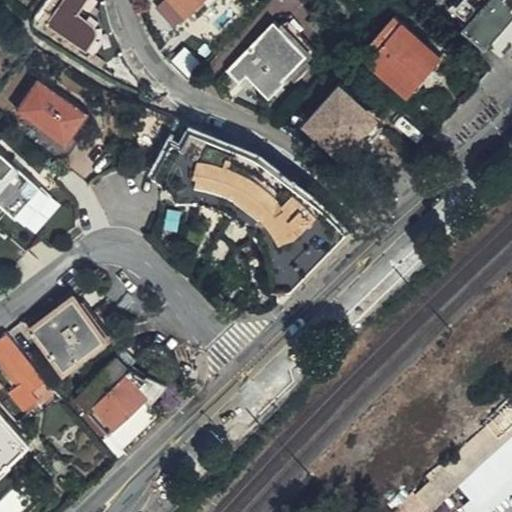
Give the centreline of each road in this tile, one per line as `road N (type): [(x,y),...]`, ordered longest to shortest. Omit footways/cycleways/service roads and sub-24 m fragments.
road 1 (residential): [(397,237),(313,161),(173,88),(138,47),(125,0)]
road 2 (residential): [(255,372),(142,261),(117,252),(83,257),(0,319)]
road 3 (secondary): [(255,372),(175,425),(86,511)]
road 4 (secondary): [(255,372),(397,237)]
road 5 (secondary): [(119,511),(255,372)]
road 6 (secondary): [(397,237),(511,130)]
